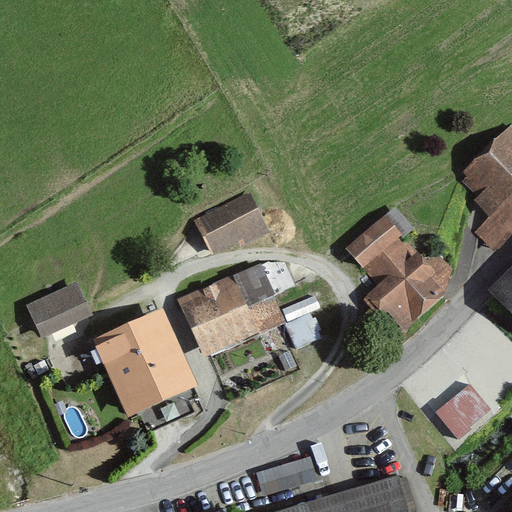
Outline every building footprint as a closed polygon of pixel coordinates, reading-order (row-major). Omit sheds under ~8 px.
[(511,133),(465,179),(497,212),(478,231),(496,250),(511,233),(511,133)] [(211,250),(265,224),(251,196),(197,223),(211,250)] [(403,330),(442,296),(438,291),(450,271),(434,252),(417,267),(394,241),(409,228),(396,212),(349,251),(363,267),(368,263),(386,283),(373,294),(403,330)] [(284,323),(258,267),(228,282),(240,310),(249,306),(261,334),(284,323)] [(208,347),(249,328),(240,310),(228,282),(187,300),(208,347)] [(511,286),(503,295),(511,303),(511,286)] [(83,305),(75,287),(31,306),(39,324),(83,305)] [(298,346),(325,335),(314,309),(321,306),(316,294),(283,307),(298,346)] [(194,413),(189,401),(198,397),(184,367),(175,371),(154,323),(99,348),(127,410),(137,406),(149,433),(194,413)] [(457,439),(470,429),(469,427),(490,409),(470,385),(435,413),(457,439)] [(313,454),(257,470),(264,494),(320,478),(313,454)] [(409,511),(399,477),(279,511),(409,511)]
